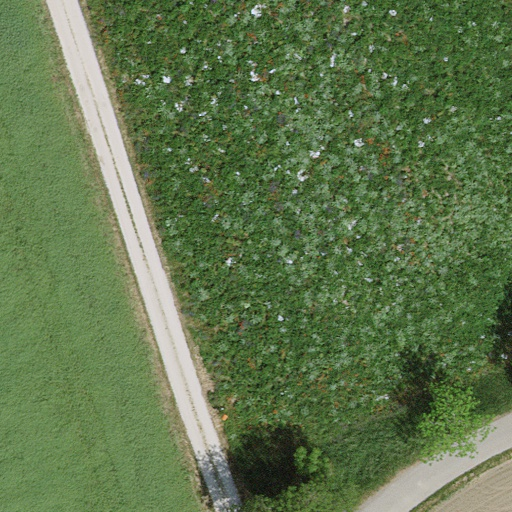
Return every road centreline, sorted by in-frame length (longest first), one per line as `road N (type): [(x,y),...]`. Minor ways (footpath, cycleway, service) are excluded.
road 1 (track): [(227,502),(65,0)]
road 2 (unclassified): [(389,511),(432,473),(511,433)]
